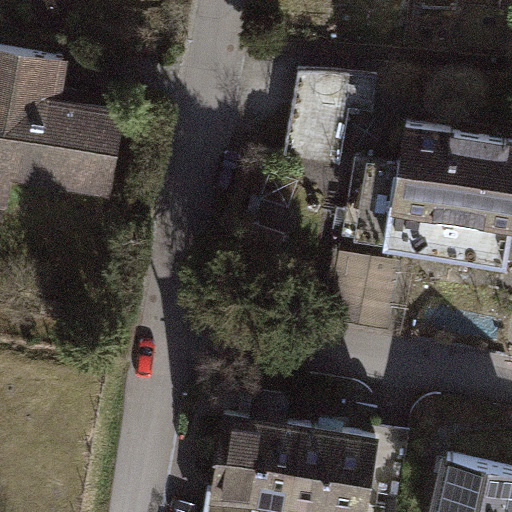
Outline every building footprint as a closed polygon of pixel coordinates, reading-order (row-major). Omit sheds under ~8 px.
[(77,66),(0,52),(0,232),(5,233),(14,184),(114,203),(129,119),(69,108),(77,66)] [(302,77),(291,165),(353,173),(360,120),(378,122),(382,87),(302,77)] [(511,137),(409,121),(401,168),(373,163),(360,246),(509,269),(511,251),(511,137)] [(401,269),(339,259),(328,326),(390,336),(401,269)] [(255,421),(227,416),(210,511),(291,511),(306,429),(293,427),(295,412),(288,401),(269,397),(258,406),(255,421)] [(411,447),(306,429),(291,511),(372,511),(374,504),(401,508),(411,447)] [(511,511),(511,474),(446,461),(434,511),(511,511)]
